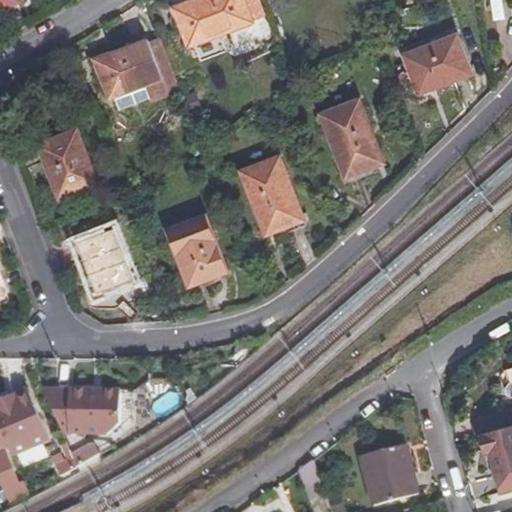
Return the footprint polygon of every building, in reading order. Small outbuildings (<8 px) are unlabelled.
[(242,0),(193,0),(175,7),(188,43),(250,21),(242,0)] [(456,34),(405,53),(417,90),(469,71),(456,34)] [(159,38),(147,43),(160,78),(172,74),(159,38)] [(179,91),(172,74),(160,78),(147,43),(146,40),(95,58),(109,95),(112,94),(144,82),(149,98),(150,102),(168,97),(167,96),(179,91)] [(144,82),(112,94),(117,108),(149,98),(144,82)] [(358,99),(321,114),(344,175),(381,161),(358,99)] [(76,131),(38,145),(58,195),(94,181),(76,131)] [(301,219),(278,157),(238,171),(261,234),(301,219)] [(205,221),(169,234),(188,285),(225,271),(205,221)] [(113,229),(76,244),(95,294),(132,280),(113,229)] [(511,371),(511,372),(511,377),(511,383),(507,385),(503,391),(504,397),(511,399),(511,398),(511,371)] [(91,386),(41,386),(59,431),(104,432),(116,419),(116,392),(91,391),(91,386)] [(26,391),(6,399),(8,404),(28,397),(26,391)] [(6,399),(0,401),(0,434),(13,468),(50,453),(28,397),(8,404),(6,399)] [(474,437),(479,435),(511,426),(511,411),(496,414),(470,422),(474,437)] [(497,466),(494,474),(499,495),(511,491),(511,426),(479,435),(484,456),(494,453),(497,466)] [(82,466),(104,454),(97,442),(75,455),(82,466)] [(407,460),(403,442),(357,454),(369,502),(410,491),(402,461),(407,460)] [(0,487),(6,502),(24,495),(19,485),(11,488),(8,481),(14,478),(0,444),(0,487)] [(494,453),(484,456),(487,470),(494,474),(497,466),(494,453)] [(328,511),(309,457),(294,467),(305,498),(313,495),(318,511),(328,511)]
